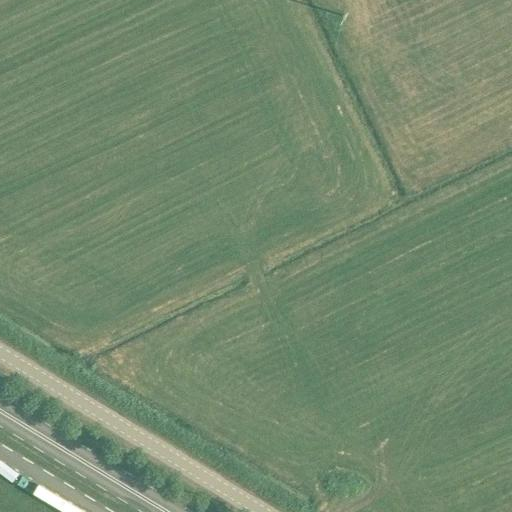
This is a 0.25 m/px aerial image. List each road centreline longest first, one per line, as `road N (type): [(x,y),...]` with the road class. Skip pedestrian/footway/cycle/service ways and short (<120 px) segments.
road 1 (unclassified): [(257,511),(0,353)]
road 2 (primary): [(169,511),(0,408)]
